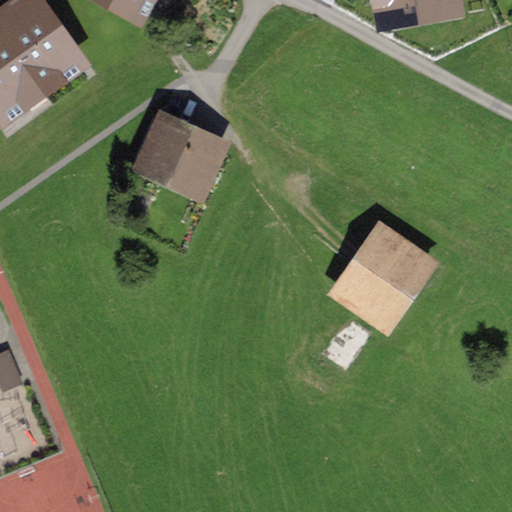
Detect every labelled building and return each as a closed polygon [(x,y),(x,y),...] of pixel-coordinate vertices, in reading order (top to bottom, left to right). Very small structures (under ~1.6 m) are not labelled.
[(30,0),(25,0),(0,18),(0,104),(7,114),(76,64),(30,0)] [(146,0),(116,0),(139,12),(146,0)] [(142,163),(203,190),(222,148),(161,121),(142,163)] [(381,225),(338,288),(393,326),(401,315),(395,311),(431,259),(381,225)] [(9,348),(0,351),(0,379),(3,388),(21,381),(9,348)]
